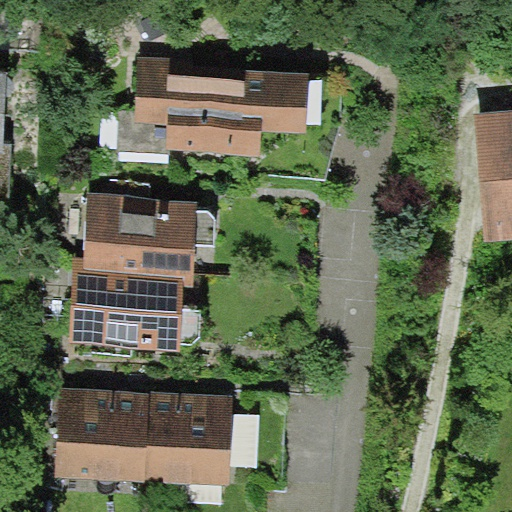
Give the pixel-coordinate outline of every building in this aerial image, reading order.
[(0,51),(0,233),(7,234),(12,143),(3,142),(8,52),(0,51)] [(306,59),(138,54),(137,109),(120,109),(119,149),(260,153),(261,130),(304,132),(306,59)] [(511,109),(479,112),(487,239),(511,237),(511,109)] [(84,258),(84,270),(184,276),(184,286),(192,286),(197,201),(88,193),(84,258)] [(84,258),(74,257),(69,342),(180,348),(184,286),(184,276),(84,270),(84,258)] [(142,391),(55,387),(51,478),(137,482),(142,391)] [(224,395),(142,391),(137,482),(223,486),(224,471),(252,472),(255,416),(223,415),(224,395)]
